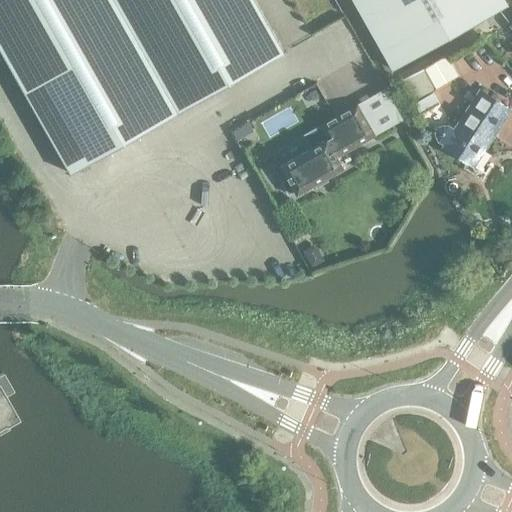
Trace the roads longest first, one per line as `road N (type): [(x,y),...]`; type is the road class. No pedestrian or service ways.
road 1 (unclassified): [(0,302),(67,311),(229,382)]
road 2 (unclassified): [(363,415),(284,387),(229,382)]
road 3 (unclassified): [(229,382),(271,416),(344,453)]
road 4 (primary): [(511,303),(473,332),(429,398)]
road 5 (primary): [(462,423),(511,312)]
